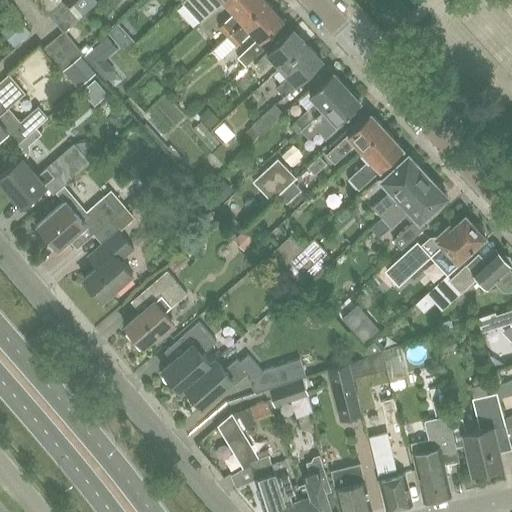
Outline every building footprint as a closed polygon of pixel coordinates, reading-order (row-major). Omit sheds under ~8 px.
[(64,30),(65,31),(79,18),(61,0),(48,13),(64,30)] [(184,0),(202,19),(223,0),(184,0)] [(285,18),(268,0),(266,0),(228,35),(228,34),(213,48),(222,58),(252,30),(258,37),(238,56),(246,65),(272,42),(266,36),(285,18)] [(220,26),(228,34),(228,35),(266,0),(228,0),(226,2),(235,12),(220,26)] [(31,32),(17,16),(3,29),(16,45),(31,32)] [(282,66),(307,42),(293,27),(256,62),(261,66),(272,55),(282,66)] [(65,32),(65,31),(64,30),(45,48),(63,68),(82,51),(65,32)] [(127,32),(118,41),(126,51),(136,42),(127,32)] [(324,60),(307,42),(282,66),(290,74),(277,87),(286,96),(324,60)] [(303,127),(348,86),(334,71),(311,93),(317,100),(296,119),(303,127)] [(22,121),(9,107),(26,92),(11,74),(0,83),(0,137),(7,131),(17,143),(48,116),(40,106),(22,121)] [(95,78),(88,85),(100,99),(107,93),(95,78)] [(362,101),(348,86),(303,127),(310,134),(316,128),(326,138),(340,125),(338,123),(362,101)] [(284,112),(276,103),(252,124),(260,133),(284,112)] [(205,109),(198,116),(208,126),(216,119),(205,109)] [(362,148),(385,127),(372,112),(327,153),(336,162),(357,143),(362,148)] [(404,147),(385,127),(362,148),(371,158),(350,177),(360,189),(404,147)] [(91,162),(75,142),(57,157),(74,176),(91,162)] [(159,152),(138,170),(148,181),(168,163),(159,152)] [(395,205),(429,174),(409,153),(382,178),(392,189),(374,206),(381,214),(394,203),(395,205)] [(315,174),(327,163),(320,155),(308,167),(315,174)] [(0,176),(0,177),(24,205),(47,184),(46,183),(62,169),(54,160),(38,174),(23,157),(0,176)] [(296,177),(278,157),(253,180),(271,200),(296,177)] [(215,172),(206,163),(194,174),(203,183),(215,172)] [(185,176),(176,165),(159,180),(167,192),(185,176)] [(449,195),(429,174),(395,205),(394,203),(381,214),(393,227),(411,210),(421,221),(449,195)] [(218,177),(209,186),(222,201),(231,192),(218,177)] [(87,224),(95,233),(126,206),(111,191),(88,212),(83,206),(76,211),(66,200),(39,224),(60,248),(87,224)] [(104,299),(134,273),(121,259),(134,247),(119,230),(135,217),(126,206),(119,213),(95,233),(112,252),(84,277),(104,299)] [(445,245),(459,260),(486,235),(467,214),(453,227),(451,224),(437,237),(432,237),(421,247),(431,257),(445,245)] [(422,228),(414,220),(393,239),(402,248),(407,243),(422,228)] [(244,229),(239,235),(248,244),(254,238),(244,229)] [(271,254),(283,266),(303,247),(292,234),(271,254)] [(387,261),(397,271),(418,255),(407,243),(402,248),(387,261)] [(303,247),(283,266),(303,288),(324,269),(303,247)] [(511,269),(510,267),(511,265),(511,263),(497,247),(486,257),(480,251),(450,279),(446,275),(416,303),(424,311),(435,301),(442,310),(479,276),(489,287),(496,280),(505,289),(511,289),(511,288),(511,269)] [(189,293),(168,270),(145,289),(155,301),(126,325),(130,329),(127,331),(141,347),(154,336),(159,341),(177,324),(167,313),(189,293)] [(378,276),(360,294),(368,302),(386,284),(378,276)] [(511,308),(496,314),(500,325),(510,322),(511,323),(511,308)] [(371,318),(357,331),(367,343),(382,330),(371,318)] [(186,385),(216,359),(215,358),(210,362),(202,353),(217,340),(199,320),(180,337),(188,346),(163,368),(165,370),(163,372),(163,374),(163,376),(164,378),(165,380),(167,381),(169,381),(171,381),(173,379),(181,390),(186,386),(186,385)] [(373,341),(364,349),(369,354),(381,350),(373,341)] [(405,378),(396,346),(382,349),(390,382),(405,378)] [(248,372),(251,375),(260,367),(249,354),(240,361),(237,357),(224,368),(216,359),(186,385),(186,386),(194,394),(192,396),(192,398),(192,400),(192,402),(194,403),(196,405),(198,405),(200,404),(201,403),(203,405),(232,380),(235,383),(248,372)] [(283,383),(302,376),(306,375),(300,358),(277,365),(283,383)] [(435,363),(426,364),(426,369),(432,373),(437,373),(435,363)] [(347,364),(330,368),(343,421),(360,416),(347,364)] [(302,376),(283,383),(269,387),(275,405),(308,394),(302,376)] [(502,464),(499,452),(492,426),(505,423),(497,391),(473,397),(480,429),(464,432),(461,419),(450,421),(456,446),(467,444),(473,471),(502,464)] [(399,420),(394,397),(382,400),(387,423),(399,420)] [(460,460),(456,446),(450,421),(445,397),(434,399),(439,421),(426,424),(429,438),(412,442),(415,457),(419,456),(421,467),(416,468),(423,499),(451,493),(445,464),(460,460)] [(233,412),(218,425),(240,462),(249,460),(258,456),(233,412)] [(387,432),(370,436),(386,508),(412,502),(405,472),(397,474),(387,432)] [(282,492),(272,463),(269,454),(259,457),(258,456),(249,460),(261,497),(259,498),(263,511),(285,511),(286,511),(289,510),(283,492),(282,492)] [(333,511),(325,488),(330,487),(321,457),(306,462),(313,481),(298,486),(306,511),(333,511)] [(306,511),(298,486),(294,488),(284,458),(272,463),(282,492),(283,492),(289,510),(286,511),(285,511),(306,511)] [(335,487),(341,511),(368,511),(373,511),(365,479),(364,480),(360,463),(331,469),(335,486),(335,487)] [(249,471),(235,478),(240,488),(253,481),(249,471)]
